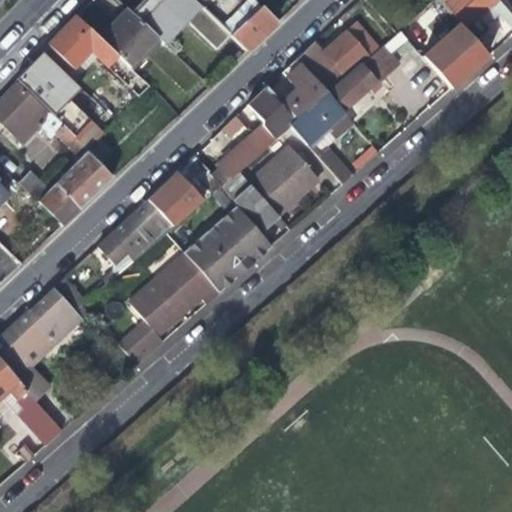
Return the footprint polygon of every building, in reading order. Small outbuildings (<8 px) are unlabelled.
[(150,0),(134,17),(160,41),(164,45),(184,24),(216,54),(229,41),(187,0),(150,0)] [(187,0),(229,41),(243,55),(276,24),(250,0),(187,0)] [(424,9),(434,1),(434,0),(416,0),(424,9)] [(511,30),(511,10),(502,0),(498,0),(495,3),(492,0),(434,0),(434,1),(440,7),(442,5),(465,30),(477,19),(486,29),(493,23),(499,17),(511,30)] [(130,71),(160,41),(134,17),(128,11),(112,27),(99,41),(117,59),(130,71)] [(105,71),(117,59),(99,41),(75,18),(61,32),(46,47),(70,71),(87,53),(105,71)] [(322,95),(364,58),(346,38),(358,29),(353,23),(320,52),(301,70),(310,79),(309,80),(322,95)] [(457,25),(419,59),(448,91),(471,72),(487,57),(457,25)] [(377,50),(358,29),(346,38),(364,58),(366,60),(377,50)] [(304,53),(293,63),(309,80),(310,79),(301,70),(320,52),(312,45),(304,53)] [(379,48),(377,50),(366,60),(325,96),(340,113),(365,90),(369,95),(374,90),(377,87),(376,86),(397,68),(379,48)] [(288,81),(297,91),(309,80),(293,63),(282,74),(288,81)] [(22,72),(14,81),(51,116),(87,152),(102,136),(29,65),(22,72)] [(297,91),(278,106),(294,123),(323,97),(322,95),(309,80),(297,91)] [(54,136),(79,161),(84,156),(87,152),(51,116),(48,119),(15,88),(0,103),(0,122),(23,145),(40,127),(51,139),(54,136)] [(294,123),(278,106),(262,90),(244,107),(252,114),(259,121),(256,124),(272,142),(288,128),(294,123)] [(351,125),(340,113),(325,96),(323,97),(294,123),(288,128),(340,186),(350,177),(323,147),(333,138),(334,140),(337,137),(351,125)] [(180,184),(173,177),(143,204),(170,231),(216,190),(272,142),(256,124),(232,145),(213,162),(218,166),(188,192),(180,184)] [(246,183),(248,186),(275,216),(298,195),(316,178),(287,146),(246,183)] [(356,172),(376,153),(371,148),(351,166),(356,172)] [(91,162),(84,156),(79,161),(46,195),(34,208),(59,228),(110,180),(91,162)] [(15,188),(34,208),(46,195),(28,175),(15,188)] [(278,219),(275,216),(248,186),(230,203),(260,235),(270,226),(278,219)] [(0,282),(18,265),(0,247),(0,201),(5,196),(0,191),(0,282)] [(107,286),(170,231),(143,204),(95,250),(111,267),(112,275),(103,282),(107,286)] [(243,259),(249,266),(269,249),(232,207),(179,254),(181,256),(211,288),(234,266),(243,259)] [(205,306),(217,295),(211,288),(181,256),(127,306),(142,323),(116,347),(135,368),(161,344),(156,338),(169,325),(198,299),(205,306)] [(217,295),(249,266),(243,259),(234,266),(211,288),(217,295)] [(63,280),(50,292),(73,316),(80,309),(86,304),(63,280)] [(86,316),(80,309),(73,316),(50,292),(0,339),(0,366),(14,382),(34,404),(47,392),(28,370),(86,316)] [(42,449),(60,433),(34,404),(14,382),(0,366),(0,402),(7,397),(20,412),(14,419),(42,449)] [(0,402),(0,403),(14,419),(20,412),(7,397),(0,402)]
